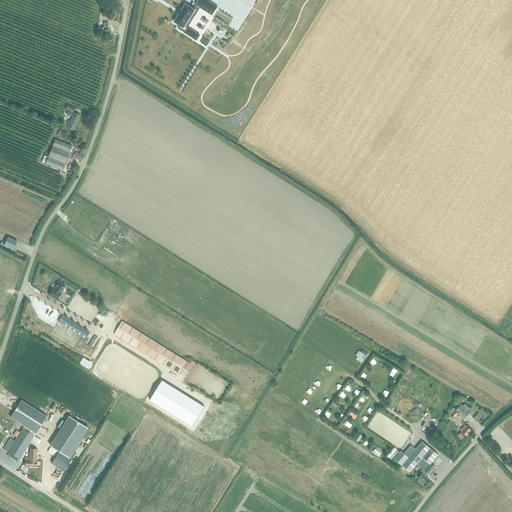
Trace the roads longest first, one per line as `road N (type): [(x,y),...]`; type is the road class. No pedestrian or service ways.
road 1 (unclassified): [(0,359),(42,231),(74,184),(98,124),(126,0)]
road 2 (unclassified): [(415,511),(511,407)]
